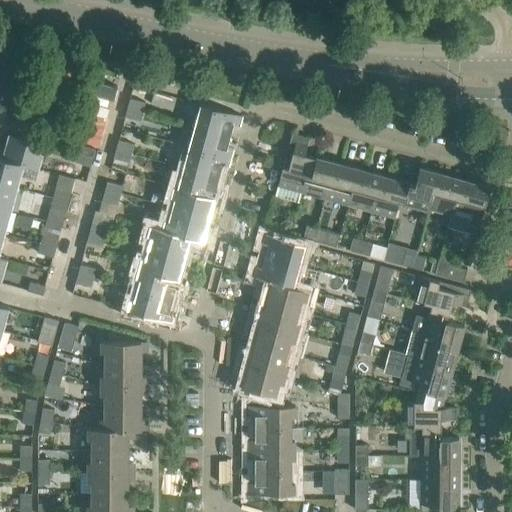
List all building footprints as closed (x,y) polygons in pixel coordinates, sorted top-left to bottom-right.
[(0,60),(7,62),(9,51),(0,48),(0,60)] [(154,104),(158,92),(134,85),(128,107),(143,111),(146,102),(154,104)] [(0,123),(2,124),(12,89),(0,86),(0,123)] [(240,125),(242,115),(198,103),(195,113),(199,114),(196,126),(230,135),(234,123),(240,125)] [(141,120),(143,111),(128,107),(125,116),(141,120)] [(227,147),(230,135),(196,126),(193,137),(189,136),(186,146),(230,157),(233,148),(227,147)] [(313,175),(318,157),(305,154),(310,137),(293,132),(275,196),(295,201),(298,190),(302,191),(307,173),(313,175)] [(10,134),(4,158),(3,158),(23,164),(38,169),(45,144),(10,134)] [(135,144),(119,139),(116,148),(132,153),(135,144)] [(94,157),(96,149),(74,143),(72,151),(78,153),(94,157)] [(228,166),(230,157),(186,146),(184,155),(188,156),(185,167),(219,177),(222,165),(228,166)] [(130,162),(132,153),(116,148),(114,158),(130,162)] [(94,157),(78,153),(72,151),(70,161),(91,166),(94,157)] [(3,158),(4,158),(0,156),(0,182),(17,187),(23,164),(3,158)] [(336,181),(341,164),(318,157),(313,175),(307,173),(302,191),(325,197),(330,180),(336,181)] [(359,188),(364,170),(341,164),(336,181),(330,180),(325,197),(348,204),(353,186),(359,188)] [(216,189),(219,177),(185,167),(182,179),(178,178),(175,187),(219,199),(221,190),(216,189)] [(439,192),(443,174),(420,167),(415,184),(410,183),(405,201),(403,206),(428,212),(429,208),(433,190),(439,192)] [(382,194),(387,176),(364,170),(359,188),(353,186),(348,204),(371,210),(376,192),(382,194)] [(462,198),(467,180),(443,174),(439,192),(433,190),(429,208),(452,213),(456,196),(462,198)] [(405,201),(410,183),(387,176),(382,194),(376,192),(371,210),(395,217),(400,200),(405,201)] [(479,228),(491,187),(467,180),(462,198),(456,196),(452,213),(448,226),(472,232),(474,227),(479,228)] [(123,185),(108,181),(105,190),(121,194),(123,185)] [(17,187),(0,182),(0,207),(10,210),(17,187)] [(217,208),(219,199),(175,187),(172,197),(176,198),(173,209),(208,219),(211,207),(217,208)] [(69,201),(72,192),(56,188),(53,197),(69,201)] [(118,204),(121,194),(105,190),(102,199),(118,204)] [(63,225),(69,201),(53,197),(47,220),(63,225)] [(10,210),(0,207),(0,232),(4,233),(10,210)] [(205,230),(208,219),(173,209),(170,221),(166,220),(164,228),(164,229),(195,238),(208,242),(210,232),(205,230)] [(57,248),(63,225),(47,220),(41,243),(57,248)] [(108,226),(92,222),(90,231),(105,235),(108,226)] [(193,247),(195,238),(164,229),(164,228),(152,225),(149,235),(153,237),(150,248),(184,257),(187,245),(193,247)] [(314,240),(317,227),(307,225),(304,237),(314,240)] [(340,234),(317,227),(314,240),(337,246),(340,234)] [(103,245),(105,235),(90,231),(87,241),(103,245)] [(309,245),(285,238),(265,233),(263,242),(268,244),(265,256),(300,266),(303,254),(307,255),(309,245)] [(360,253),(363,240),(353,237),(350,250),(360,253)] [(373,243),(363,240),(360,253),(370,255),(373,243)] [(50,272),(57,248),(41,243),(39,248),(34,267),(50,272)] [(181,269),(184,257),(150,248),(146,259),(143,258),(140,268),(184,280),(186,271),(181,269)] [(413,267),(416,255),(406,252),(403,265),(413,267)] [(423,270),(426,258),(416,255),(413,267),(423,270)] [(300,266),(265,256),(262,268),(256,266),(253,276),(266,280),(266,279),(298,288),(298,287),(300,278),(297,277),(300,266)] [(440,256),(435,273),(464,281),(468,269),(450,264),(452,259),(440,256)] [(94,277),(96,268),(81,264),(78,273),(94,277)] [(381,265),(374,289),(387,293),(393,269),(381,265)] [(182,288),(184,280),(140,268),(137,277),(141,278),(138,290),(173,299),(176,287),(182,288)] [(361,269),(358,282),(369,285),(373,272),(361,269)] [(91,286),(94,277),(78,273),(76,282),(91,286)] [(466,307),(471,289),(422,276),(415,301),(431,305),(430,310),(449,315),(452,303),(466,307)] [(310,290),(298,287),(298,288),(266,279),(266,280),(264,288),(269,290),(266,302),(300,311),(303,300),(307,301),(310,290)] [(43,295),(46,285),(30,281),(28,290),(43,295)] [(366,297),(369,285),(358,282),(355,294),(366,297)] [(384,303),(387,293),(374,289),(372,300),(384,303)] [(169,311),(173,299),(138,290),(135,301),(131,300),(128,310),(173,322),(175,312),(169,311)] [(300,311),(266,302),(263,313),(257,312),(255,321),(298,333),(301,323),(297,322),(300,311)] [(8,306),(0,304),(0,330),(2,331),(8,306)] [(447,320),(449,315),(430,310),(428,317),(417,314),(412,330),(442,338),(440,344),(458,348),(464,324),(447,320)] [(350,311),(347,324),(358,327),(361,315),(350,311)] [(52,345),(54,340),(59,320),(45,316),(38,341),(52,345)] [(298,333),(255,321),(252,330),(258,331),(254,343),(289,353),(292,341),(296,342),(298,333)] [(79,326),(65,322),(57,351),(72,355),(74,350),(72,350),(79,326)] [(355,339),(358,327),(347,324),(343,336),(355,339)] [(451,371),(458,348),(440,344),(442,338),(412,330),(406,353),(408,353),(435,361),(434,367),(451,371)] [(373,344),(376,334),(363,331),(360,341),(373,344)] [(102,341),(102,352),(106,352),(106,363),(141,364),(141,351),(148,351),(148,341),(102,341)] [(370,354),(373,344),(360,341),(358,351),(370,354)] [(289,353),(254,343),(251,355),(246,353),(243,363),(287,374),(290,365),(286,364),(289,353)] [(46,368),(49,355),(38,352),(35,364),(46,368)] [(347,368),(350,356),(339,353),(335,365),(347,368)] [(444,398),(451,371),(434,367),(435,361),(408,353),(402,377),(411,379),(427,384),(425,393),(444,398)] [(54,359),(51,371),(62,374),(66,362),(54,359)] [(141,376),(141,364),(106,363),(106,375),(102,375),(102,385),(147,385),(147,376),(141,376)] [(287,374),(243,363),(241,371),(246,373),(243,386),(277,395),(281,383),(284,384),(287,374)] [(43,380),(46,368),(35,364),(31,377),(43,380)] [(343,381),(347,368),(335,365),(332,378),(343,381)] [(59,387),(62,374),(51,371),(48,383),(47,383),(45,393),(58,396),(60,387),(59,387)] [(147,394),(147,385),(102,385),(102,395),(106,395),(106,407),(141,407),(141,394),(147,394)] [(350,406),(350,393),(338,393),(338,406),(350,406)] [(444,398),(425,393),(423,401),(405,401),(405,425),(423,426),(423,431),(442,432),(442,407),(444,398)] [(36,412),(38,400),(27,398),(25,410),(36,412)] [(295,405),(270,405),(250,405),(250,415),(256,415),(255,427),(291,428),(291,416),(295,416),(295,405)] [(350,418),(350,406),(338,406),(338,418),(350,418)] [(52,421),(55,409),(43,407),(41,419),(52,421)] [(141,419),(141,407),(106,407),(106,418),(102,418),(102,428),(134,429),(147,429),(147,419),(141,419)] [(34,424),(36,412),(25,410),(23,423),(34,424)] [(50,434),(52,421),(41,419),(39,432),(50,434)] [(442,437),(442,432),(423,431),(423,426),(405,425),(405,438),(409,438),(410,455),(422,455),(441,455),(441,461),(459,462),(459,437),(442,437)] [(303,428),(291,428),(255,427),(255,440),(250,439),(250,449),(295,449),(303,449),(303,428)] [(350,450),(350,437),(349,427),(338,427),(338,450),(350,450)] [(134,438),(134,429),(102,428),(89,428),(89,438),(93,438),(93,450),(128,450),(128,438),(134,438)] [(32,458),(32,445),(21,445),(21,458),(32,458)] [(368,455),(369,445),(356,445),(356,455),(368,455)] [(295,459),(295,449),(250,449),(250,458),(255,458),(255,471),(291,471),(291,459),(295,459)] [(128,463),(128,450),(93,450),(93,462),(89,462),(89,472),(134,472),(134,463),(128,463)] [(349,462),(350,450),(338,450),(338,462),(349,462)] [(368,465),(368,455),(356,455),(355,465),(368,465)] [(459,486),(459,462),(441,461),(441,455),(422,455),(422,479),(441,479),(440,485),(459,486)] [(32,471),(32,458),(21,458),(20,471),(32,471)] [(50,471),(50,459),(38,459),(38,471),(50,471)] [(335,493),(349,493),(349,468),(335,468),(335,493)] [(50,484),(50,471),(38,471),(38,484),(50,484)] [(295,473),(291,471),(255,471),(255,483),(249,483),(249,493),(295,493),(295,473)] [(134,481),(134,472),(89,472),(89,482),(93,482),(92,493),(128,494),(128,481),(134,481)] [(355,509),(368,509),(368,479),(355,479),(355,509)] [(459,510),(459,486),(440,485),(441,479),(422,479),(422,490),(422,510),(459,510)] [(20,493),(20,506),(32,506),(32,493),(20,493)] [(128,506),(128,494),(92,493),(92,505),(88,505),(88,511),(133,511),(134,506),(128,506)] [(38,503),(38,511),(49,511),(50,503),(38,503)]
